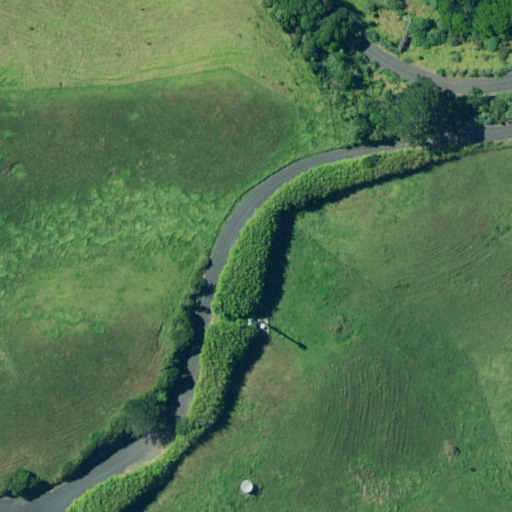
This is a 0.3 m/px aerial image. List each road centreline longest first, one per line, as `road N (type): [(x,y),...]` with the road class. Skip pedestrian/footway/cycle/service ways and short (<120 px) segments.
road 1 (unclassified): [(70,511),(112,473),(183,379),(244,196),(298,156),(397,137),(511,138)]
road 2 (unclassified): [(511,75),(441,85),(375,47),(338,0)]
